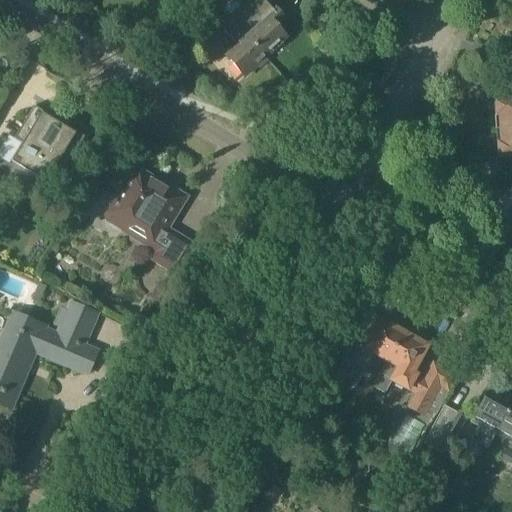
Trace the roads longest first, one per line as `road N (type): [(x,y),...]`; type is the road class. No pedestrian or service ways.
road 1 (residential): [(339,208),(0,1)]
road 2 (residential): [(150,511),(339,208)]
road 3 (residential): [(511,315),(339,208)]
road 4 (residential): [(339,208),(436,33)]
